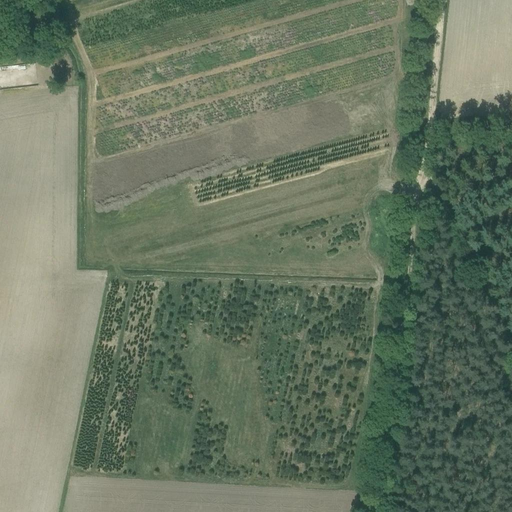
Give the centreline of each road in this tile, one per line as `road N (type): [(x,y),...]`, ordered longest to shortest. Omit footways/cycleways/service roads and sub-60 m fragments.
road 1 (track): [(382,511),(423,164)]
road 2 (track): [(511,341),(423,164)]
road 3 (track): [(423,164),(441,0)]
